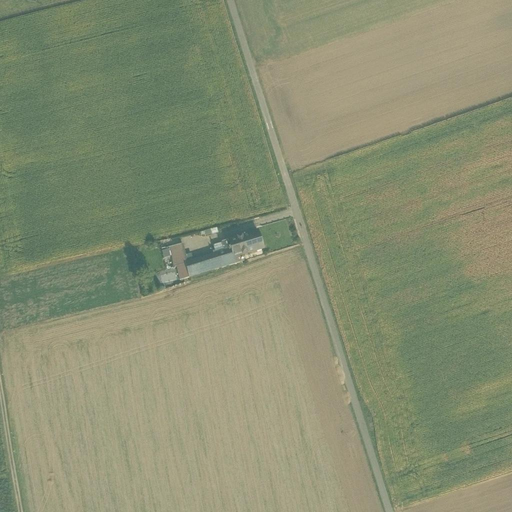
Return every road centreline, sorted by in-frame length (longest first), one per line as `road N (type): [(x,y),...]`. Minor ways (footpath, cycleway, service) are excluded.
road 1 (unclassified): [(229,0),(387,511)]
road 2 (track): [(0,386),(20,511)]
